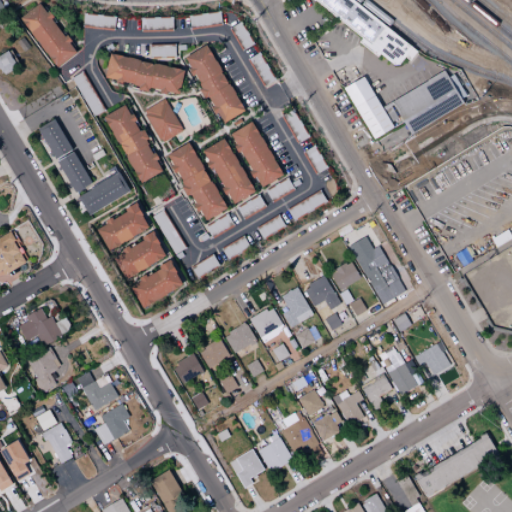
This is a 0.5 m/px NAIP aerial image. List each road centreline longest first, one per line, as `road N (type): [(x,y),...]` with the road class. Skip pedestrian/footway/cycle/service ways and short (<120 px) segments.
road 1 (residential): [(256,0),(511,421)]
road 2 (residential): [(0,132),(224,511)]
road 3 (residential): [(375,197),(126,344)]
road 4 (residential): [(433,286),(199,425)]
road 5 (residential): [(511,367),(283,511)]
road 6 (residential): [(179,434),(50,511)]
